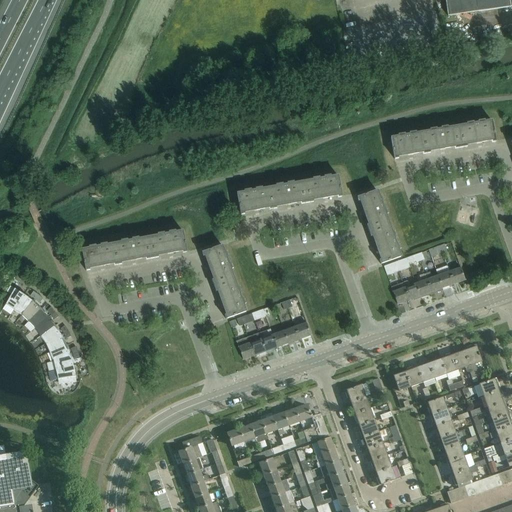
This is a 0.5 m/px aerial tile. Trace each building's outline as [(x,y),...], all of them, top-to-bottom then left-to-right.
[(511,0),(444,0),(447,16),(511,6),(511,0)] [(472,124),(459,126),(461,137),(456,138),(458,148),(458,146),(462,145),(463,148),(463,147),(463,145),(494,140),(494,142),(495,142),(492,121),(478,123),(478,121),(477,121),(478,123),(473,124),(473,122),(472,122),(472,124)] [(458,148),(456,138),(461,137),(459,126),(441,130),(441,128),(440,128),(441,130),(436,131),(436,129),(435,129),(435,131),(422,133),(426,154),(426,152),(457,146),(457,148),(458,148)] [(426,154),(422,133),(409,135),(409,133),(408,133),(409,135),(404,136),(404,134),(403,134),(403,136),(390,138),(394,159),(395,159),(394,157),(425,152),(426,154)] [(319,179),(306,182),(307,192),(302,193),(304,203),(304,201),(309,201),(309,203),(310,202),(309,200),(312,200),(340,195),(341,197),(342,197),(338,176),(325,178),(324,177),(324,179),(320,179),(319,177),(319,178),(319,179)] [(304,203),(302,193),(307,192),(306,182),(288,185),(288,183),(287,183),(287,185),(283,186),(282,184),(282,186),(269,188),(272,209),(273,209),(272,207),(303,202),(304,203)] [(272,209),(269,188),(256,191),(256,189),(255,189),(255,191),(251,191),(251,189),(250,190),(250,192),(237,194),(240,215),(241,215),(241,213),(272,207),(272,209)] [(381,203),(377,191),(356,198),(357,198),(359,198),(369,227),(367,228),(377,225),(379,230),(389,226),(383,209),(385,208),(383,208),(381,204),(383,203),(381,203)] [(350,220),(358,217),(356,208),(348,211),(350,220)] [(394,239),(389,226),(379,230),(377,225),(367,228),(367,229),(369,228),(371,232),(369,233),(369,234),(371,233),(382,263),(380,263),(380,264),(400,257),(396,244),(397,244),(397,243),(395,244),(394,239),(396,239),(395,238),(394,239)] [(163,235),(151,237),(152,248),(147,249),(149,259),(150,259),(149,257),(154,256),(154,258),(155,258),(154,256),(185,250),(186,252),(183,231),(169,234),(169,232),(168,232),(169,234),(164,235),(164,233),(163,233),(163,235)] [(149,259),(147,249),(152,248),(151,237),(132,241),(132,239),(131,239),(132,241),(127,242),(127,240),(126,240),(127,242),(114,244),(118,265),(117,263),(149,257),(149,259)] [(118,265),(114,244),(101,246),(100,245),(100,247),(96,247),(95,246),(95,248),(82,250),(86,271),(86,269),(117,263),(117,265),(118,265)] [(225,256),(221,246),(202,253),(204,253),(215,282),(213,283),(223,280),(224,285),(234,281),(227,262),(229,261),(227,261),(226,257),(228,256),(227,256),(225,256)] [(442,253),(440,246),(428,250),(431,257),(442,253)] [(409,268),(405,259),(394,263),(398,272),(409,268)] [(398,272),(394,263),(383,267),(387,276),(398,272)] [(453,284),(449,272),(447,266),(435,270),(437,276),(442,288),(453,284)] [(465,280),(460,268),(449,272),(453,284),(465,280)] [(443,290),(442,288),(437,276),(431,278),(429,272),(424,274),(431,294),(443,290)] [(431,294),(424,274),(419,276),(421,281),(415,284),(420,298),(431,294)] [(239,293),(234,281),(224,285),(223,280),(213,283),(213,284),(215,283),(216,287),(214,288),(215,289),(217,288),(227,318),(225,318),(225,319),(245,312),(241,299),(243,298),(242,298),(240,298),(239,294),(241,293),(239,293)] [(420,298),(415,284),(409,286),(407,281),(402,283),(408,300),(413,298),(414,301),(420,298)] [(408,300),(402,283),(390,287),(397,304),(408,300)] [(13,310),(23,295),(14,289),(9,286),(6,292),(11,295),(5,304),(13,310)] [(21,315),(32,301),(23,295),(13,310),(21,315)] [(40,309),(32,301),(21,315),(28,322),(40,309)] [(287,308),(285,301),(274,305),(276,312),(287,308)] [(48,317),(40,309),(28,322),(34,329),(48,317)] [(265,317),(262,309),(252,313),(254,320),(265,317)] [(254,320),(252,313),(240,318),(243,324),(254,320)] [(54,326),(48,317),(34,329),(40,336),(54,326)] [(310,336),(306,323),(294,327),(298,340),(310,336)] [(61,335),(54,326),(40,336),(45,344),(61,335)] [(287,344),(282,331),(280,326),(269,330),(276,348),(287,344)] [(298,340),(294,327),(282,331),(287,344),(298,340)] [(276,348),(269,330),(258,334),(265,352),(276,348)] [(265,352),(258,334),(247,338),(254,356),(258,354),(259,357),(265,354),(265,352)] [(65,345),(61,335),(45,344),(49,352),(65,345)] [(254,356),(247,338),(236,342),(242,360),(254,356)] [(70,355),(65,345),(49,352),(53,361),(70,355)] [(482,363),(476,345),(468,348),(468,350),(464,351),(472,373),(470,374),(471,379),(476,378),(479,377),(475,365),(482,363)] [(472,373),(464,351),(460,353),(459,351),(452,354),(458,371),(465,369),(466,374),(470,374),(472,373)] [(458,371),(452,354),(444,356),(445,358),(441,360),(446,375),(458,371)] [(72,366),(70,355),(53,361),(55,370),(72,366)] [(446,375),(441,360),(436,361),(436,360),(428,362),(434,380),(446,375)] [(434,380),(428,362),(421,365),(421,367),(416,368),(422,384),(434,380)] [(75,377),(72,366),(55,370),(58,380),(59,379),(60,385),(61,384),(63,387),(69,386),(70,383),(76,382),(75,377)] [(422,384),(416,368),(412,370),(412,368),(404,371),(411,388),(422,384)] [(411,388),(404,371),(397,373),(398,375),(393,377),(399,392),(411,388)] [(501,391),(498,383),(496,384),(495,380),(480,385),(484,397),(501,391)] [(450,393),(464,388),(462,382),(453,386),(448,387),(450,393)] [(366,398),(362,386),(345,392),(347,399),(349,399),(351,403),(366,398)] [(502,398),(503,398),(501,391),(484,397),(488,409),(503,403),(502,398)] [(370,409),(366,398),(351,403),(352,407),(351,408),(353,415),(370,409)] [(443,398),(428,404),(430,408),(428,409),(431,416),(448,410),(443,398)] [(509,414),(507,407),(505,407),(503,403),(488,409),(492,420),(509,414)] [(311,415),(307,406),(296,410),(300,422),(312,418),(311,417),(312,416),(312,415),(311,415)] [(374,421),(370,409),(353,415),(356,423),(357,422),(359,427),(374,421)] [(300,422),(296,410),(284,414),(289,426),(300,422)] [(452,422),(448,410),(431,416),(433,424),(435,423),(436,427),(452,422)] [(289,426),(284,414),(273,418),(279,434),(280,436),(286,434),(284,428),(289,426)] [(511,421),(509,414),(492,420),(497,432),(511,426),(510,422),(511,421)] [(330,435),(323,418),(323,417),(313,421),(314,425),(311,426),(312,429),(303,432),(306,438),(308,443),(330,435)] [(279,434),(273,418),(262,422),(268,438),(279,434)] [(379,433),(374,421),(359,427),(361,431),(359,432),(361,439),(379,433)] [(268,440),(268,438),(262,422),(250,426),(257,444),(268,440)] [(456,434),(452,422),(436,427),(438,432),(437,433),(439,440),(456,434)] [(257,444),(250,426),(239,430),(246,448),(257,444)] [(497,432),(490,434),(491,437),(492,440),(499,438),(501,444),(511,439),(511,427),(511,426),(497,432)] [(401,441),(395,427),(390,429),(393,439),(395,443),(401,441)] [(246,448),(239,430),(228,434),(232,447),(237,445),(239,451),(246,448)] [(383,445),(379,433),(361,439),(364,447),(366,446),(367,450),(383,445)] [(460,446),(456,434),(439,440),(442,447),(443,447),(445,451),(460,446)] [(198,446),(202,444),(200,437),(182,444),(185,451),(179,453),(183,464),(200,459),(202,458),(198,446)] [(296,447),(308,443),(306,438),(294,442),(296,447)] [(330,439),(318,443),(312,445),(316,457),(334,450),(330,439)] [(511,439),(501,444),(505,456),(511,453),(511,439)] [(216,452),(212,441),(208,442),(212,454),(216,452)] [(285,451),(296,447),(294,442),(283,446),(285,451)] [(387,456),(383,445),(367,450),(369,455),(367,455),(370,463),(387,456)] [(39,486),(38,486),(31,481),(26,452),(6,456),(4,446),(0,447),(0,478),(3,497),(0,497),(0,511),(22,511),(24,507),(21,505),(27,496),(30,499),(39,486)] [(285,451),(283,446),(272,450),(274,456),(285,451)] [(464,457),(460,446),(445,451),(446,455),(445,456),(447,463),(464,457)] [(306,460),(302,449),(296,450),(301,462),(306,460)] [(262,460),(274,456),(272,450),(261,454),(262,460)] [(338,462),(334,450),(316,457),(320,468),(338,462)] [(220,464),(216,452),(212,454),(216,465),(220,464)] [(293,452),(288,453),(292,464),(297,462),(293,452)] [(511,466),(511,453),(505,456),(498,458),(497,456),(492,458),(494,463),(496,461),(498,465),(507,462),(509,468),(511,466)] [(251,464),(262,460),(261,454),(249,459),(251,464)] [(391,468),(390,464),(387,456),(370,463),(372,470),(374,469),(376,474),(391,468)] [(469,469),(467,464),(464,457),(447,463),(450,471),(452,470),(453,475),(469,469)] [(204,470),(202,464),(200,459),(183,464),(187,476),(200,471),(204,470)] [(240,468),(251,464),(249,459),(238,463),(240,468)] [(276,471),(274,464),(272,459),(260,464),(264,475),(276,471)] [(310,471),(307,464),(306,460),(301,462),(305,474),(310,471)] [(302,475),(298,464),(297,462),(292,464),(297,477),(302,475)] [(342,473),(339,464),(338,462),(320,468),(325,480),(330,478),(342,473)] [(225,475),(221,464),(220,464),(216,465),(220,477),(225,475)] [(396,480),(391,468),(376,474),(377,478),(376,479),(378,487),(396,480)] [(473,481),(469,469),(453,475),(455,479),(453,480),(456,487),(473,481)] [(202,477),(200,471),(187,476),(191,487),(204,482),(209,480),(208,475),(202,477)] [(280,482),(276,471),(264,475),(268,487),(280,482)] [(314,483),(312,476),(310,471),(305,474),(309,485),(314,483)] [(347,484),(342,473),(330,478),(332,483),(327,485),(329,491),(334,489),(347,484)] [(508,484),(504,473),(499,475),(503,486),(508,484)] [(229,486),(225,475),(220,477),(224,488),(229,486)] [(306,486),(302,475),(297,477),(301,488),(306,486)] [(503,486),(499,475),(493,477),(497,488),(503,486)] [(497,488),(493,477),(487,479),(491,490),(497,488)] [(491,490),(487,479),(482,481),(486,492),(491,490)] [(286,480),(280,482),(268,487),(272,498),(290,492),(286,480)] [(486,492),(482,481),(476,483),(480,494),(486,492)] [(208,494),(204,482),(191,487),(195,498),(208,494)] [(318,494),(314,483),(309,485),(313,496),(318,494)] [(480,494),(476,483),(470,485),(474,496),(480,494)] [(351,496),(347,484),(334,489),(338,500),(351,496)] [(474,496),(470,485),(465,487),(469,498),(474,496)] [(233,498),(229,486),(224,488),(228,499),(233,498)] [(310,497),(306,486),(301,488),(305,499),(310,497)] [(469,498),(465,487),(459,489),(463,500),(469,498)] [(463,500),(459,489),(453,491),(457,502),(463,500)] [(457,502),(453,491),(447,493),(452,505),(457,502)] [(294,503),(290,492),(272,498),(276,510),(294,503)] [(212,505),(208,494),(195,498),(199,510),(212,505)] [(322,505),(318,494),(313,496),(317,507),(322,505)] [(355,507),(351,496),(338,500),(342,511),(355,507)] [(314,509),(312,502),(310,497),(305,499),(309,511),(314,509)] [(237,509),(233,498),(228,499),(232,510),(237,509)] [(220,511),(218,503),(212,505),(199,510),(200,511),(220,511)] [(297,511),(294,503),(276,510),(277,511),(297,511)]
